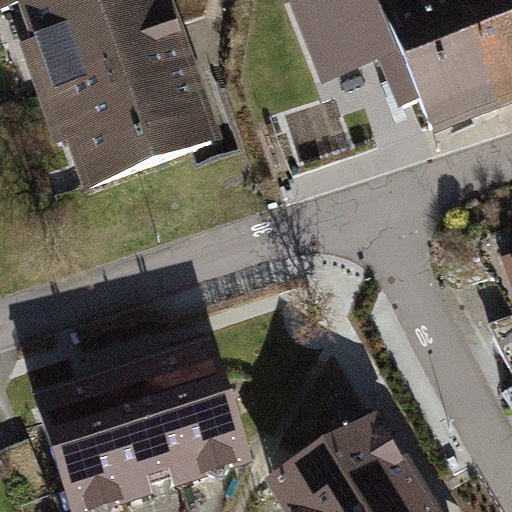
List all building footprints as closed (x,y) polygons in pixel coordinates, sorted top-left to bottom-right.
[(221,142),(168,0),(19,0),(36,44),(23,49),(58,143),(73,138),(92,189),(221,142)] [(460,0),(388,0),(385,1),(384,0),(297,0),(294,1),(327,83),(406,51),(415,74),(401,79),(411,103),(424,98),(437,130),(511,100),(511,46),(484,58),(460,0)] [(511,0),(460,0),(484,58),(511,46),(511,0)] [(211,342),(37,397),(73,511),(94,511),(249,463),(211,342)] [(433,511),(378,417),(273,477),(293,511),(433,511)]
